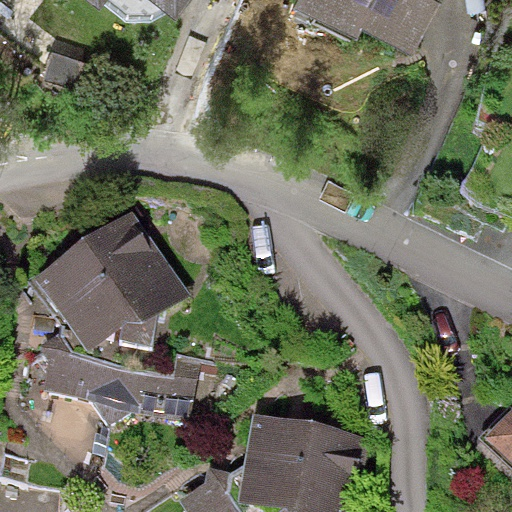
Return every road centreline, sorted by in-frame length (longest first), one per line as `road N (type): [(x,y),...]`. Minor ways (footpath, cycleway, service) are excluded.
road 1 (residential): [(284,196),(319,272),(412,388),(424,511)]
road 2 (residential): [(284,196),(192,163),(59,156),(0,168)]
road 3 (residential): [(511,293),(430,249),(284,196)]
